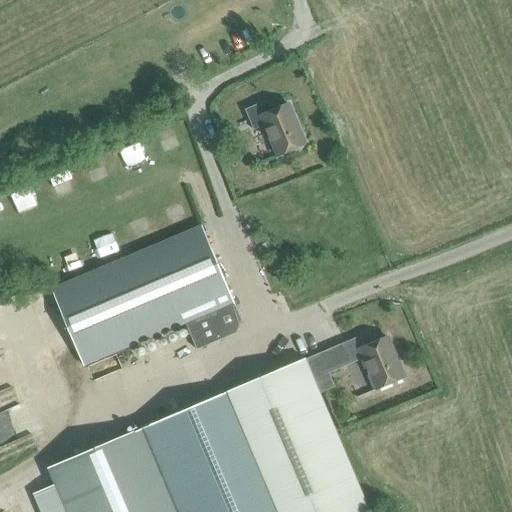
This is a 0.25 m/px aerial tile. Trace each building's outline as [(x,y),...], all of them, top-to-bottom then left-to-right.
[(262,102),(245,109),(254,129),(265,124),(278,155),(306,143),(289,103),(266,113),(262,102)] [(70,144),(89,135),(79,114),(60,123),(70,144)] [(88,164),(90,182),(110,179),(107,161),(88,164)] [(58,196),(75,190),(70,176),(53,182),(58,196)] [(173,227),(190,220),(181,197),(164,204),(173,227)] [(51,288),(84,365),(216,309),(218,315),(236,306),(202,225),(51,288)] [(365,346),(361,335),(344,342),(353,362),(364,358),(377,388),(405,376),(388,336),(365,346)] [(369,511),(313,379),(353,362),(344,342),(304,358),(227,392),(278,511),(369,511)] [(278,511),(227,392),(142,427),(177,511),(278,511)] [(176,511),(142,427),(48,467),(67,511),(176,511)]
